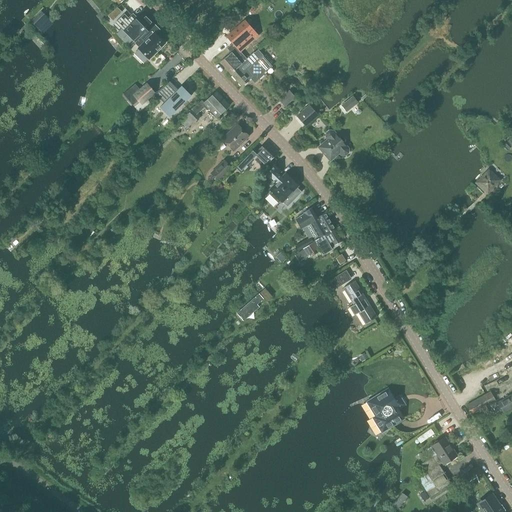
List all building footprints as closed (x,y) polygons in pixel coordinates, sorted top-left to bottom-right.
[(55,23),(48,16),(43,12),(33,23),(44,34),(55,23)] [(124,14),(113,25),(119,31),(121,29),(135,43),(146,32),(154,24),(150,20),(147,17),(142,12),(137,17),(133,13),(128,18),(124,14)] [(154,24),(146,32),(134,44),(149,59),(165,43),(155,33),(159,29),(154,24)] [(231,52),(220,62),(231,73),(247,60),(246,60),(238,50),(254,37),(242,24),(228,35),(234,42),(227,48),(231,52)] [(247,60),(231,73),(238,82),(242,87),(249,80),(251,78),(255,83),(273,67),(264,57),(264,56),(258,50),(247,60)] [(157,93),(156,94),(164,103),(160,107),(170,117),(192,96),(182,86),(177,89),(170,81),(157,92),(157,93)] [(136,94),(135,96),(137,98),(141,102),(135,107),(140,112),(150,103),(148,100),(155,94),(147,85),(136,94)] [(192,108),(183,117),(184,118),(174,128),(176,130),(183,124),(187,128),(194,122),(195,123),(201,117),(198,114),(207,106),(217,117),(230,106),(216,92),(204,103),(202,101),(193,109),(192,108)] [(289,93),(279,101),(284,107),(294,98),(289,93)] [(307,125),(316,117),(308,107),(298,115),(307,125)] [(238,124),(222,139),(234,150),(235,149),(237,149),(241,146),(241,143),(249,136),(238,124)] [(348,147),(333,130),(329,130),(326,133),(326,136),(328,138),(321,145),(321,148),(330,159),(339,151),(341,153),(345,154),(348,151),(348,147)] [(511,145),(511,137),(509,135),(503,141),(504,141),(502,143),(508,149),(511,145)] [(264,167),(269,162),(270,160),(278,153),(266,142),(257,152),(253,148),(235,166),(240,170),(253,157),(264,167)] [(224,160),(211,173),(219,180),(232,168),(224,160)] [(280,170),(273,163),(264,172),(271,180),(272,179),(278,173),(280,170)] [(501,180),(488,167),(474,183),(487,195),(501,180)] [(271,191),(270,193),(278,201),(280,199),(281,201),(297,185),(296,184),(298,183),(293,177),(291,179),(286,173),(282,177),(278,173),(272,179),(276,183),(270,190),(271,191)] [(295,246),(298,251),(334,228),(325,212),(319,216),(313,207),(303,212),(304,213),(295,219),(301,229),(310,223),(318,236),(312,240),(311,238),(295,246)] [(99,227),(95,223),(81,237),(86,241),(99,227)] [(342,240),(334,228),(303,249),(300,252),(304,259),(309,256),(319,250),(317,246),(323,255),(332,249),(331,246),(342,240)] [(281,252),(276,257),(282,264),(288,258),(281,252)] [(342,255),(336,258),(340,265),(346,261),(342,255)] [(362,300),(366,298),(355,280),(343,288),(353,305),(349,307),(354,315),(358,312),(365,324),(377,317),(370,305),(366,307),(362,300)] [(265,289),(260,294),(261,294),(265,299),(267,302),(272,298),(265,289)] [(261,294),(240,313),(246,320),(260,308),(258,306),(265,299),(261,294)] [(376,421),(380,428),(382,431),(384,430),(386,430),(390,427),(391,425),(403,418),(397,408),(399,407),(401,406),(401,404),(399,400),(397,400),(395,401),(388,389),(377,396),(375,396),(370,399),(370,401),(368,402),(378,419),(376,421)] [(490,391),(467,405),(472,414),(496,400),(490,391)] [(511,407),(511,396),(511,395),(497,403),(503,413),(511,407)] [(418,478),(428,494),(430,496),(438,491),(450,484),(438,464),(442,462),(443,464),(457,456),(445,437),(429,447),(434,445),(437,451),(436,452),(437,454),(421,463),(427,473),(418,478)] [(398,510),(408,496),(403,493),(393,506),(398,510)] [(504,511),(490,493),(475,504),(481,511),(504,511)]
